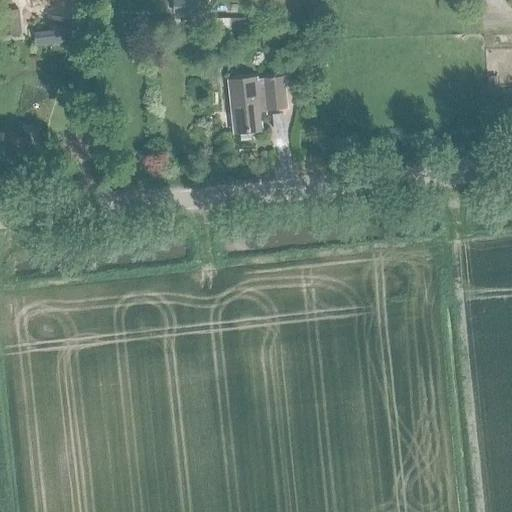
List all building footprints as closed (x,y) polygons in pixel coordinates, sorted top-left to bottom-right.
[(172,0),(173,13),(199,12),(198,0),(172,0)] [(23,33),(20,8),(0,10),(0,25),(1,35),(23,33)] [(173,19),(157,19),(157,33),(173,33),(173,19)] [(245,19),(214,19),(214,32),(245,32),(245,19)] [(34,33),(36,48),(72,43),(70,29),(34,33)] [(260,110),(286,108),(283,78),(257,80),(257,78),(228,81),(233,134),(262,131),(260,110)]
